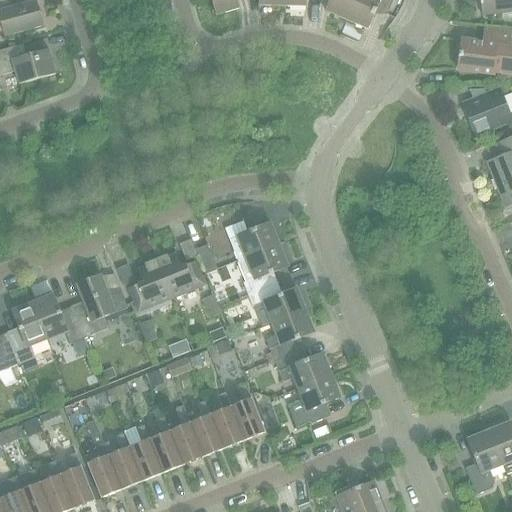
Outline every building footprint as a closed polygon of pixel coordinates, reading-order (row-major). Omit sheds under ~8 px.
[(5,37),(42,27),(35,2),(12,8),(10,0),(0,0),(0,23),(2,23),(5,37)] [(210,0),(212,3),(209,3),(212,12),(214,11),(215,16),(239,9),(235,0),(210,0)] [(346,21),(355,0),(329,0),(325,11),(346,21)] [(355,0),(346,21),(367,30),(376,11),(387,15),(393,0),(355,0)] [(511,0),(479,0),(481,16),(511,12),(511,0)] [(511,75),(511,32),(484,29),(482,42),(461,40),(457,71),(493,75),(493,73),(511,75)] [(19,85),(55,75),(48,50),(26,56),(22,45),(0,50),(0,75),(15,72),(19,85)] [(462,105),(474,136),(511,121),(511,119),(500,89),(486,95),(484,89),(469,90),(473,100),(462,105)] [(511,136),(495,144),(500,156),(486,162),(505,209),(511,206),(511,136)] [(238,261),(279,245),(270,224),(236,237),(230,240),(238,261)] [(247,296),(272,286),(268,275),(287,267),(279,245),(238,261),(246,282),(243,284),(247,296)] [(205,275),(217,270),(207,246),(195,250),(205,275)] [(167,255),(155,260),(171,299),(205,286),(195,262),(180,268),(175,255),(168,258),(167,255)] [(137,313),(171,299),(155,260),(144,264),(145,267),(137,270),(143,283),(128,289),(137,313)] [(86,311),(74,315),(84,339),(109,329),(104,317),(127,308),(119,289),(113,274),(100,276),(76,286),(86,311)] [(263,304),(271,324),(305,311),(296,289),(276,297),(272,286),(247,296),(252,308),(263,304)] [(69,345),(84,339),(74,315),(63,320),(53,295),(32,303),(47,340),(64,333),(69,345)] [(213,295),(201,300),(209,318),(220,314),(213,295)] [(22,336),(10,341),(19,365),(34,359),(30,347),(47,340),(32,303),(12,311),(22,336)] [(274,361),(298,351),(294,340),(313,332),(305,311),(271,324),(279,345),(269,349),(274,361)] [(150,321),(138,325),(146,343),(157,339),(150,321)] [(228,340),(216,345),(220,354),(232,350),(228,340)] [(0,372),(4,371),(19,365),(10,341),(0,345),(0,372)] [(297,389),(331,376),(322,354),(302,362),(298,351),(274,361),(282,383),(293,379),(297,389)] [(200,355),(189,359),(192,367),(203,363),(200,355)] [(187,359),(176,363),(180,375),(191,370),(187,359)] [(113,368),(103,372),(106,380),(117,376),(113,368)] [(159,370),(147,375),(151,385),(163,380),(159,370)] [(340,398),(331,376),(297,389),(301,400),(287,406),(296,428),(324,417),(320,406),(340,398)] [(230,407),(244,441),(265,433),(251,399),(246,385),(238,389),(243,402),(230,407)] [(114,389),(105,392),(110,403),(118,400),(114,389)] [(256,393),(252,395),(257,406),(268,401),(267,398),(256,393)] [(222,410),(210,415),(224,450),(244,441),(230,407),(225,394),(217,397),(222,410)] [(257,406),(266,430),(278,426),(268,401),(257,406)] [(189,423),(203,458),(224,450),(210,415),(205,402),(197,405),(202,418),(190,423),(189,423)] [(183,466),(203,458),(189,423),(190,423),(183,406),(175,409),(182,426),(169,431),(183,466)] [(61,422),(57,411),(40,418),(45,429),(61,422)] [(36,418),(22,424),(27,435),(41,429),(36,418)] [(148,439),(162,474),(183,466),(169,431),(164,418),(156,421),(161,434),(149,439),(148,439)] [(511,425),(510,422),(488,431),(502,466),(506,475),(511,472),(511,425)] [(326,425),(312,430),(316,439),(330,433),(326,425)] [(142,482),(162,474),(148,439),(149,439),(143,426),(135,429),(141,443),(128,448),(142,482)] [(7,430),(0,432),(0,442),(10,438),(7,431),(7,430)] [(489,471),(502,466),(488,431),(466,440),(476,464),(465,469),(475,496),(491,489),(494,483),(489,471)] [(120,451),(108,456),(107,456),(121,490),(142,482),(128,448),(123,434),(115,438),(120,451)] [(100,499),(121,490),(107,456),(108,456),(103,443),(94,446),(100,459),(87,464),(100,499)] [(60,475),(73,510),(94,501),(80,467),(75,454),(67,457),(72,470),(60,475)] [(50,511),(67,511),(73,510),(60,475),(55,462),(47,465),(52,478),(40,483),(39,483),(50,511)] [(14,478),(27,511),(50,511),(39,483),(40,483),(34,470),(14,478)] [(0,483),(0,503),(3,511),(27,511),(14,478),(0,483)] [(335,493),(342,511),(354,511),(381,501),(373,481),(348,491),(347,488),(335,493)] [(385,511),(381,501),(354,511),(385,511)] [(312,511),(308,503),(298,507),(299,511),(312,511)]
